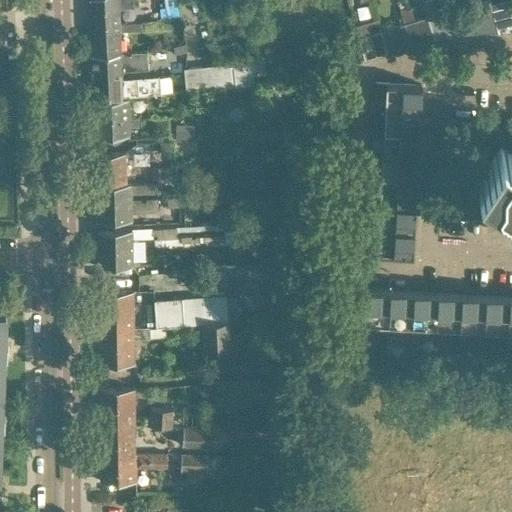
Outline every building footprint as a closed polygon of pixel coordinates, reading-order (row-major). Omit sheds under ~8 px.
[(89,0),(91,24),(119,22),(118,10),(133,9),(132,0),(89,0)] [(175,0),(163,0),(166,15),(178,14),(175,0)] [(446,0),(428,0),(423,2),(427,17),(434,39),(453,33),(456,33),(450,10),(446,0)] [(510,5),(491,10),(497,32),(511,32),(511,12),(511,9),(510,5)] [(470,10),(450,10),(456,33),(476,33),(470,10)] [(491,10),(470,10),(476,33),(497,32),(491,10)] [(414,21),(403,24),(410,46),(434,39),(427,17),(414,21)] [(157,19),(143,21),(144,29),(158,27),(157,19)] [(91,24),(92,54),(120,52),(119,30),(141,29),(141,21),(119,22),(91,24)] [(403,24),(381,31),(387,53),(410,46),(403,24)] [(331,30),(320,33),(322,41),(334,38),(331,30)] [(370,34),(358,37),(364,60),(387,53),(381,31),(370,34)] [(320,33),(308,37),(311,44),(322,41),(320,33)] [(184,42),(171,45),(173,54),(186,51),(184,42)] [(93,76),(121,74),(121,70),(147,69),(147,51),(120,52),(92,54),(93,76)] [(311,54),(303,55),(304,62),(312,61),(311,54)] [(232,62),(185,68),(188,92),(254,83),(253,74),(251,57),(251,56),(232,59),(232,62)] [(159,76),(147,76),(121,78),(121,74),(93,76),(93,100),(128,98),(128,97),(123,97),(123,96),(148,94),(160,93),(159,76)] [(280,81),(266,83),(268,98),(282,96),(280,81)] [(375,81),(375,89),(385,90),(384,103),(374,103),(374,108),(420,110),(421,84),(415,84),(415,83),(375,81)] [(128,98),(93,100),(93,101),(94,110),(94,112),(94,118),(128,117),(128,98)] [(373,127),(373,132),(418,134),(420,110),(374,108),(374,113),(384,114),(383,127),(373,127)] [(128,117),(94,118),(94,129),(94,131),(94,136),(129,134),(128,126),(139,126),(139,117),(128,117)] [(196,122),(176,122),(176,137),(196,137),(196,122)] [(373,132),(372,137),(382,138),(382,151),(372,151),(371,156),(417,158),(418,134),(373,132)] [(169,140),(159,141),(160,153),(170,152),(169,140)] [(511,154),(511,153),(500,146),(476,182),(511,205),(510,221),(510,237),(511,236),(511,154)] [(124,151),(95,154),(96,185),(125,182),(124,151)] [(370,174),(370,180),(416,182),(417,158),(371,156),(371,161),(381,162),(380,175),(370,174)] [(166,166),(148,167),(149,178),(166,177),(166,166)] [(370,180),(370,185),(380,186),(379,199),(369,199),(369,204),(414,206),(416,182),(370,180)] [(125,182),(96,185),(96,203),(130,202),(130,195),(156,194),(156,185),(125,186),(125,182)] [(166,207),(178,207),(178,197),(166,197),(166,207)] [(130,202),(96,203),(97,221),(131,220),(131,215),(157,214),(156,201),(130,202)] [(368,222),(367,228),(413,230),(414,206),(369,204),(368,209),(378,210),(378,223),(368,222)] [(173,228),(151,229),(152,235),(156,235),(156,238),(173,237),(173,228)] [(367,228),(367,233),(377,234),(376,247),(366,246),(366,251),(405,253),(412,254),(413,230),(367,228)] [(131,229),(97,230),(97,267),(132,266),(131,229)] [(310,267),(273,268),(274,318),(312,316),(310,267)] [(386,334),(389,288),(364,287),(364,293),(362,333),(370,333),(370,323),(384,324),(383,334),(386,334)] [(389,288),(386,334),(411,335),(413,290),(389,288)] [(98,290),(98,326),(132,325),(132,290),(98,290)] [(413,290),(411,335),(435,337),(437,291),(413,290)] [(437,291),(435,337),(459,338),(461,292),(437,291)] [(485,294),(461,292),(459,338),(466,339),(466,328),(480,329),(479,339),(483,340),(485,294)] [(503,341),(507,341),(509,295),(485,294),(483,340),(490,340),(490,330),(504,331),(503,341)] [(225,296),(154,302),(156,328),(201,324),(227,322),(225,296)] [(227,322),(201,324),(204,354),(230,352),(227,322)] [(132,325),(98,326),(99,363),(133,363),(133,341),(149,341),(149,339),(149,329),(132,329),(132,325)] [(166,329),(149,329),(149,339),(166,339),(166,329)] [(99,418),(134,418),(133,387),(99,387),(99,418)] [(151,409),(151,425),(172,426),(173,409),(151,409)] [(100,452),(133,452),(133,423),(134,423),(134,418),(99,418),(100,452)] [(217,427),(181,427),(181,446),(217,446),(217,427)] [(100,452),(100,480),(135,480),(135,465),(166,465),(166,452),(150,451),(133,452),(100,452)] [(207,453),(181,452),(180,470),(206,471),(207,453)]
